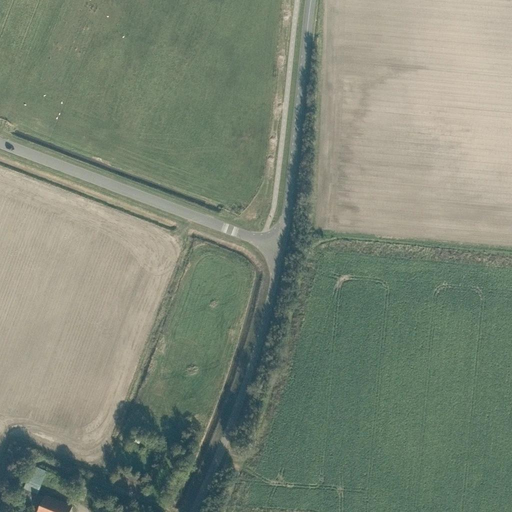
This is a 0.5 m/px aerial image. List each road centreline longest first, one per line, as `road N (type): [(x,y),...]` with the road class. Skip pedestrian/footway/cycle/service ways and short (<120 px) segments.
road 1 (tertiary): [(279,246),(0,143)]
road 2 (tertiary): [(194,511),(241,395),(279,246)]
road 3 (tertiary): [(279,246),(310,0)]
